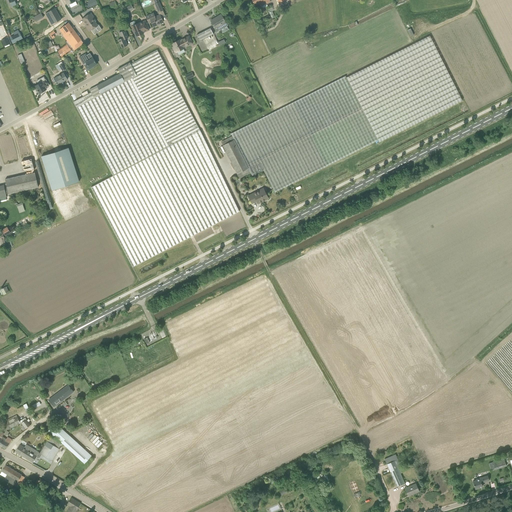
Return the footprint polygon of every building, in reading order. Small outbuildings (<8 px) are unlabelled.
[(154,4),(158,12),(163,10),(160,1),(159,2),(154,4)] [(45,14),(52,25),(61,20),(55,8),(45,14)] [(304,40),(251,64),(258,77),(260,73),(260,75),(265,79),(262,80),(259,78),(263,88),(268,88),(265,89),(266,91),(267,90),(270,92),(277,92),(293,84),(312,75),(316,84),(322,84),(318,86),(323,86),(325,84),(324,83),(412,42),(410,36),(414,35),(411,28),(409,29),(407,32),(396,9),(308,49),(304,40)] [(87,27),(90,31),(95,28),(97,30),(97,31),(98,31),(99,31),(99,30),(100,30),(100,29),(100,27),(99,25),(98,26),(93,19),(94,18),(91,13),(82,19),(88,27),(87,27)] [(153,13),(152,14),(146,16),(149,23),(151,22),(153,26),(163,22),(160,14),(155,16),(153,13)] [(211,21),(217,31),(220,29),(220,30),(228,25),(221,15),(211,21)] [(149,30),(145,20),(136,24),(135,22),(134,21),(130,23),(130,24),(131,26),(134,32),(135,32),(137,36),(144,33),(143,33),(149,30)] [(63,35),(67,41),(66,42),(67,44),(58,51),(62,56),(71,49),(72,48),(74,50),(84,43),(81,40),(69,23),(62,28),(66,33),(63,35)] [(197,35),(200,41),(213,34),(210,28),(197,35)] [(124,37),(128,36),(125,30),(119,32),(121,35),(122,38),(118,40),(122,48),(128,45),(124,37)] [(20,33),(11,38),(13,43),(23,38),(20,33)] [(176,51),(176,52),(184,48),(184,47),(193,43),(189,36),(180,41),(180,40),(172,43),(174,48),(173,48),(175,52),(176,51)] [(203,39),(208,49),(218,44),(214,36),(210,38),(209,36),(203,39)] [(346,78),(378,140),(379,142),(462,100),(430,36),(346,78)] [(7,37),(2,40),(4,46),(10,44),(7,37)] [(200,130),(169,72),(157,50),(131,64),(137,74),(76,107),(113,175),(200,130)] [(84,54),(80,57),(84,64),(86,62),(88,65),(86,66),(88,70),(94,67),(93,66),(97,64),(93,58),(90,53),(85,56),(84,54)] [(120,73),(90,89),(91,92),(73,102),(76,107),(137,74),(131,64),(130,62),(126,65),(125,64),(124,65),(124,66),(118,69),(120,73)] [(54,78),(58,85),(68,79),(63,73),(54,78)] [(234,140),(251,173),(252,176),(264,170),(275,192),(378,140),(346,78),(345,76),(231,133),(234,140)] [(44,77),(37,81),(38,84),(34,86),(37,91),(38,91),(39,94),(40,93),(40,94),(43,92),(43,91),(47,89),(45,87),(49,86),(46,80),(45,80),(44,77)] [(90,188),(130,262),(133,267),(239,211),(200,130),(113,175),(90,188)] [(251,173),(234,140),(223,145),(239,178),(251,173)] [(41,156),(51,190),(78,182),(69,148),(41,156)] [(5,179),(6,184),(9,194),(38,187),(35,172),(5,179)] [(258,203),(268,198),(263,188),(248,196),(252,203),(257,201),(258,203)] [(2,230),(5,235),(10,232),(7,227),(2,230)] [(1,289),(4,295),(9,292),(6,287),(1,289)] [(73,391),(68,385),(49,400),(54,406),(73,391)] [(6,420),(6,422),(3,424),(6,430),(20,423),(16,415),(6,420)] [(21,423),(23,425),(26,429),(31,425),(26,419),(21,423)] [(48,431),(59,440),(85,463),(91,456),(54,423),(48,431)] [(12,440),(7,437),(6,439),(3,437),(4,434),(0,431),(0,445),(5,449),(10,443),(12,440)] [(50,437),(40,453),(52,461),(60,449),(59,448),(62,444),(50,437)] [(33,462),(39,453),(39,452),(26,445),(24,448),(19,445),(15,451),(33,462)] [(493,462),(495,470),(507,466),(504,458),(493,462)] [(405,483),(398,469),(401,467),(398,459),(387,464),(388,468),(389,468),(390,472),(397,487),(405,483)] [(5,465),(2,471),(0,474),(5,478),(4,479),(16,486),(17,484),(20,485),(25,477),(22,475),(5,465)] [(481,483),(489,480),(488,476),(476,479),(476,480),(473,481),(475,489),(483,486),(481,483)] [(405,489),(408,496),(419,491),(416,484),(405,489)] [(7,489),(0,493),(0,499),(10,493),(7,489)] [(71,506),(67,511),(75,511),(80,503),(71,498),(68,504),(71,506)]
